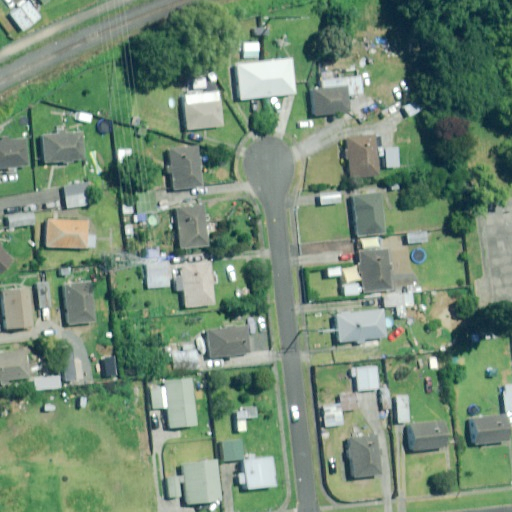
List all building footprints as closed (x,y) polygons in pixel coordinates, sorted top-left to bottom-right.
[(37,17),(24,1),(7,14),(19,31),(37,17)] [(370,30),(369,10),(348,11),(349,31),(370,30)] [(291,94),(287,59),(232,65),(235,100),(291,94)] [(359,94),(357,77),(318,81),(319,88),(306,90),(309,116),(345,112),(343,96),(359,94)] [(211,103),(209,92),(179,96),(183,130),(216,126),(213,103),(211,103)] [(377,111),(373,99),(351,108),(356,119),(377,111)] [(421,109),(417,99),(401,107),(405,117),(421,109)] [(235,118),(228,105),(220,110),(227,122),(235,118)] [(77,133),(39,135),(41,163),(79,161),(77,133)] [(380,156),(376,134),(341,139),(347,179),(375,175),(372,157),(380,156)] [(23,166),(21,140),(0,141),(0,168),(4,168),(4,176),(14,175),(13,167),(23,166)] [(195,188),(192,147),(166,149),(170,190),(195,188)] [(396,167),(393,147),(381,149),(384,168),(396,167)] [(130,161),(129,149),(115,150),(116,162),(130,161)] [(338,202),(337,192),(316,195),(317,205),(338,202)] [(378,234),(374,194),(350,196),(353,236),(378,234)] [(203,247),(200,206),(173,208),(175,249),(203,247)] [(33,224),(31,213),(5,216),(7,228),(33,224)] [(92,221),(42,220),(41,247),(91,248),(92,221)] [(386,290),(382,250),(356,252),(360,293),(386,290)] [(344,261),(343,251),(321,254),(322,264),(344,261)] [(166,286),(164,262),(142,264),(145,288),(166,286)] [(209,304),(205,263),(179,265),(180,276),(171,277),(173,291),(181,290),(183,307),(209,304)] [(90,322),(86,282),(60,284),(64,325),(90,322)] [(47,283),(36,283),(35,307),(46,307),(47,283)] [(354,284),(337,285),(338,296),(354,295),(354,284)] [(0,329),(29,326),(24,286),(0,289),(0,329)] [(396,306),(396,296),(379,296),(380,307),(396,306)] [(422,303),(402,303),(402,316),(422,317),(422,303)] [(334,342),(353,340),(353,346),(360,345),(360,339),(381,337),(378,310),(331,315),(334,342)] [(245,354),(241,327),(203,332),(206,359),(245,354)] [(0,380),(24,378),(21,349),(0,351),(0,380)] [(193,368),(191,349),(167,352),(169,371),(193,368)] [(65,358),(54,359),(55,378),(67,377),(65,358)] [(375,389),(373,367),(351,369),(353,391),(375,389)] [(55,388),(54,377),(29,378),(30,390),(55,388)] [(192,425),(191,408),(188,378),(159,381),(160,388),(146,389),(148,409),(162,407),(163,428),(192,425)] [(511,408),(511,385),(499,385),(500,412),(511,410),(511,408)] [(360,392),(337,394),(338,411),(361,409),(360,392)] [(384,394),(376,395),(378,413),(386,412),(384,394)] [(203,395),(193,395),(193,408),(204,407),(203,395)] [(403,396),(392,397),(393,422),(404,422),(403,396)] [(340,424),(337,404),(318,407),(321,427),(340,424)] [(243,431),(242,418),(255,417),(254,408),(231,410),(231,419),(232,432),(243,431)] [(502,441),(498,414),(465,419),(469,445),(502,441)] [(439,447),(437,422),(403,426),(405,451),(439,447)] [(372,436),(363,436),(343,438),(345,478),(375,476),(372,436)] [(238,460),(238,441),(217,442),(218,461),(238,460)] [(273,486),(270,457),(239,460),(240,476),(233,477),(234,484),(241,483),(241,489),(273,486)] [(216,500),(212,460),(177,464),(178,477),(162,478),(164,497),(179,496),(179,504),(216,500)]
